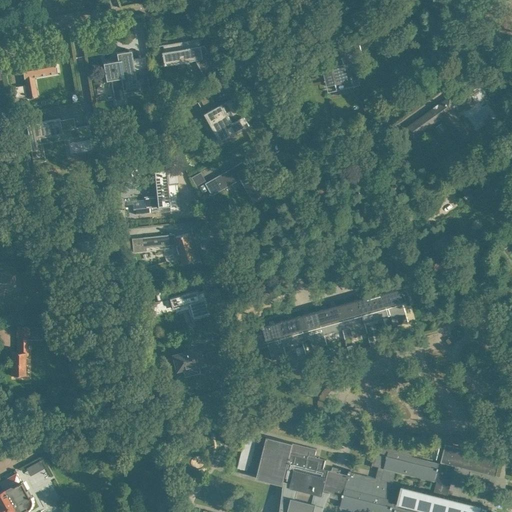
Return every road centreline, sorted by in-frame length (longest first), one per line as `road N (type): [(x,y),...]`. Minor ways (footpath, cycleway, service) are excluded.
road 1 (residential): [(497,357),(365,184),(298,148)]
road 2 (residential): [(242,53),(216,11),(185,1),(0,33)]
road 3 (residential): [(242,53),(354,18),(381,0)]
